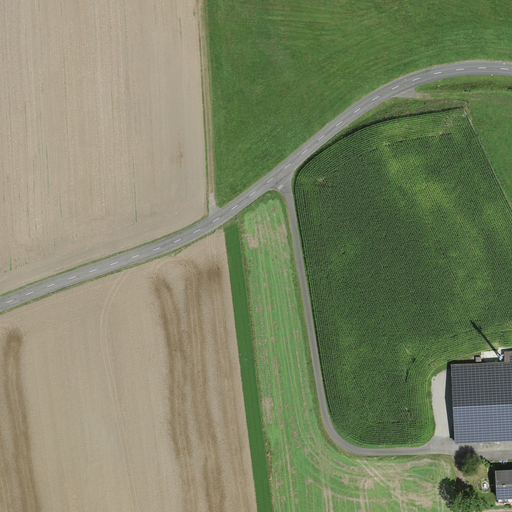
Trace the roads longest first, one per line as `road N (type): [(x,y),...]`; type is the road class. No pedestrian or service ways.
road 1 (tertiary): [(0,300),(209,221),(399,84),(436,71),(511,70)]
road 2 (track): [(209,221),(198,0)]
